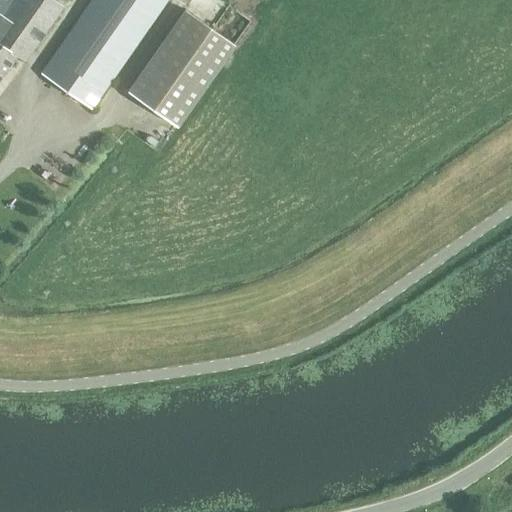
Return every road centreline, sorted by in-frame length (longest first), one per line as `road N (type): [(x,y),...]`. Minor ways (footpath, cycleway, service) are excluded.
road 1 (unclassified): [(511,207),(315,339),(158,374),(0,384)]
road 2 (track): [(79,0),(18,89),(15,160),(0,177)]
road 3 (unclassified): [(511,444),(454,487),(381,511)]
